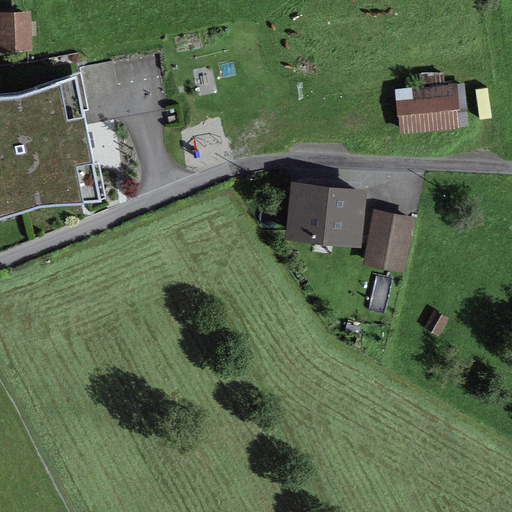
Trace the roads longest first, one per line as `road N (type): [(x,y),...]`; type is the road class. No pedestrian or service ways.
road 1 (residential): [(0,261),(227,169),(304,158),(511,169)]
road 2 (track): [(0,367),(75,511)]
